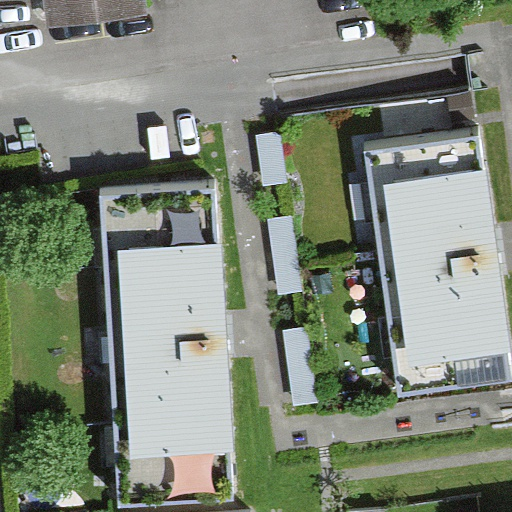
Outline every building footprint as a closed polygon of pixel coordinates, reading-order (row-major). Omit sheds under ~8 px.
[(474,122),(356,139),(392,384),(510,367),(474,122)] [(255,135),(263,187),(288,184),(280,131),(255,135)] [(214,179),(98,186),(116,498),(233,491),(214,179)] [(267,219),(278,294),(303,290),(292,215),(267,219)] [(283,328),(294,405),(319,401),(308,325),(283,328)]
